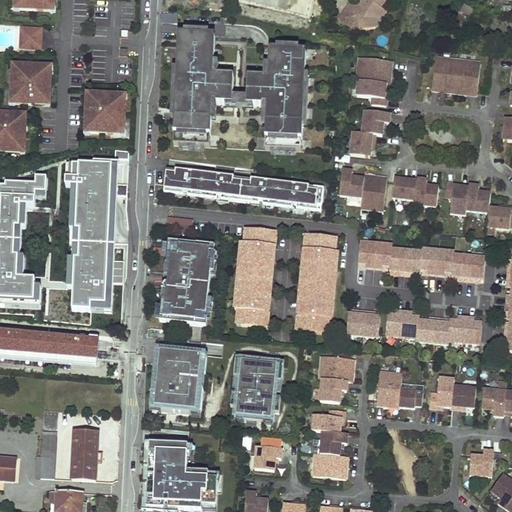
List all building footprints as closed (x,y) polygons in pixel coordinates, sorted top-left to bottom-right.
[(17,0),(17,7),(20,7),(20,11),(51,12),(51,9),(55,9),(55,0),(17,0)] [(386,0),(363,0),(363,2),(360,0),(357,4),(353,1),(346,10),(358,19),(360,32),(373,30),(371,23),(371,22),(376,16),(380,19),(385,11),(381,8),(386,0)] [(476,11),(464,5),(459,16),(457,15),(452,26),(456,28),(455,30),(464,35),(476,11)] [(375,30),(387,13),(385,11),(380,19),(376,16),(371,22),(371,23),(373,30),(375,30)] [(163,29),(178,28),(178,15),(162,15),(163,29)] [(42,30),(22,29),(21,49),(41,50),(42,30)] [(129,32),(122,31),(121,39),(129,39),(129,32)] [(339,33),(337,39),(346,41),(348,35),(339,33)] [(214,35),(177,34),(176,70),(172,71),(170,103),(174,103),(172,146),(178,146),(178,151),(204,152),(204,147),(208,147),(210,104),(232,105),(232,98),(233,78),(211,78),(214,35)] [(245,99),(245,105),(265,106),(263,138),(301,140),(302,125),(307,125),(309,76),(304,76),(305,52),(298,52),(298,47),(276,47),(275,51),(268,51),(267,65),(263,65),(262,79),(246,78),(245,99)] [(360,57),(358,80),(362,81),(388,84),(390,69),(392,69),(393,61),(360,57)] [(458,91),(461,60),(439,58),(435,91),(443,92),(443,90),(458,91)] [(484,63),(461,60),(458,91),(473,93),(473,95),(480,96),(484,63)] [(16,102),(16,105),(32,106),(32,104),(33,106),(35,106),(46,107),(46,102),(50,103),(52,73),(48,72),(49,69),(18,67),(18,71),(14,71),(13,102),(16,102)] [(389,92),(390,84),(388,84),(362,81),(360,96),(376,98),(375,105),(390,107),(391,99),(388,99),(389,92)] [(93,101),(88,101),(88,111),(88,113),(90,115),(88,115),(87,131),(90,131),(90,134),(121,136),(121,132),(125,132),(126,101),(123,101),(123,98),(93,97),(93,101)] [(393,115),(367,112),(365,134),(374,135),(384,136),(385,130),(386,124),(390,125),(391,125),(393,115)] [(0,151),(21,153),(21,150),(24,150),(26,120),(22,120),(22,115),(14,115),(11,113),(7,115),(0,114),(0,151)] [(365,134),(353,133),(351,155),(371,157),(374,135),(365,134)] [(115,319),(121,167),(73,166),(68,305),(72,305),(72,317),(115,319)] [(178,173),(169,171),(166,194),(181,196),(181,198),(190,199),(190,197),(218,200),(218,203),(227,204),(227,201),(258,205),(257,207),(266,208),(267,206),(295,209),(294,212),(303,213),(303,210),(324,212),(326,189),(178,172),(178,173)] [(346,172),(343,197),(366,199),(368,180),(361,179),(355,179),(356,174),(356,173),(346,172)] [(366,199),(364,210),(387,212),(390,180),(383,179),(383,181),(368,180),(366,199)] [(395,199),(418,201),(420,182),(406,180),(397,180),(395,199)] [(418,201),(417,205),(440,208),(442,188),(435,188),(430,187),(430,182),(430,181),(420,180),(420,182),(418,201)] [(453,214),(469,216),(469,211),(472,188),(463,187),(457,186),(457,184),(450,183),(448,197),(455,198),(453,214)] [(472,188),(469,211),(492,213),(492,209),(494,194),(487,193),(482,193),(482,188),(482,187),(472,186),(472,188)] [(490,228),(511,231),(511,211),(501,210),(492,209),(492,213),(490,228)] [(193,221),(168,218),(167,231),(192,233),(193,221)] [(279,247),(280,235),(253,233),(252,248),(247,247),(244,247),(243,259),(248,259),(245,303),(240,302),(239,314),(242,314),(247,314),(246,329),(272,331),(273,319),(272,319),(272,316),(261,315),(262,298),(275,299),(277,267),(264,266),(266,250),(277,251),(277,247),(279,247)] [(335,240),(308,237),(307,250),(308,250),(308,253),(319,254),(318,270),(306,270),(303,302),(316,302),(315,319),(303,318),(303,321),(302,321),(301,334),(327,336),(328,321),(333,321),(336,321),(337,310),(332,310),(336,266),(340,267),(341,255),(338,255),(333,254),(335,240)] [(197,246),(169,244),(169,247),(164,246),(163,258),(168,258),(167,267),(166,266),(162,301),(164,301),(163,309),(158,309),(157,320),(162,320),(162,324),(208,329),(209,322),(213,322),(214,303),(209,302),(211,276),(217,277),(219,255),(215,254),(216,247),(197,246)] [(376,270),(378,245),(364,244),(361,265),(363,265),(369,266),(369,269),(376,270)] [(392,250),(393,247),(378,245),(376,270),(383,271),(383,267),(389,267),(391,268),(392,250)] [(277,267),(279,247),(277,247),(277,251),(266,250),(264,266),(277,267)] [(308,250),(307,250),(306,270),(318,270),(319,254),(308,253),(308,250)] [(407,277),(410,252),(392,250),(391,268),(390,271),(394,272),(399,272),(399,276),(407,277)] [(439,277),(441,252),(426,251),(425,254),(424,272),(425,272),(431,273),(431,276),(439,277)] [(424,272),(425,254),(410,252),(407,277),(416,278),(416,274),(421,275),(423,275),(424,272)] [(454,275),(456,257),(457,254),(441,252),(439,277),(447,278),(447,274),(453,275),(454,275)] [(470,283),(472,258),(456,257),(454,275),(454,278),(457,278),(462,278),(461,282),(470,283)] [(486,281),(487,260),(472,258),(470,283),(478,283),(478,280),(483,280),(486,281)] [(337,310),(340,267),(336,266),(332,310),(337,310)] [(273,319),(275,299),(262,298),(261,315),(272,316),(272,319),(273,319)] [(303,302),(302,321),(303,321),(303,318),(315,319),(316,302),(303,302)] [(365,338),(368,313),(359,312),(359,316),(353,316),(352,315),(350,336),(365,338)] [(376,318),(376,314),(368,313),(365,338),(381,340),(382,337),(383,319),(381,318),(376,318)] [(405,339),(407,314),(399,314),(398,317),(393,317),(391,316),(389,337),(405,339)] [(415,319),(415,315),(407,314),(405,339),(422,341),(423,322),(424,320),(421,319),(415,319)] [(436,345),(439,320),(431,320),(430,323),(425,323),(423,322),(422,341),(422,343),(436,345)] [(446,325),(446,321),(439,320),(436,345),(451,346),(451,343),(453,325),(451,325),(446,325)] [(467,345),(469,320),(461,320),(460,323),(455,323),(453,322),(453,325),(451,343),(467,345)] [(477,325),(477,321),(469,320),(467,345),(482,346),(484,325),(483,325),(477,325)] [(0,339),(31,342),(32,331),(0,328),(0,327),(0,339)] [(167,357),(156,355),(151,410),(165,412),(164,415),(194,418),(194,415),(202,416),(207,360),(197,359),(197,356),(168,353),(167,357)] [(323,358),(321,381),(349,384),(351,384),(353,369),(355,369),(356,362),(323,358)] [(275,364),(246,361),(246,364),(236,363),(235,380),(239,380),(237,396),(233,395),(232,410),(236,410),(235,418),(245,420),(245,423),(264,425),(264,421),(274,422),(275,415),(280,415),(281,400),(276,400),(278,384),(283,384),(284,368),(275,367),(275,364)] [(403,382),(404,376),(381,374),(378,407),(386,408),(386,405),(401,407),(403,382)] [(445,409),(453,410),(453,408),(455,389),(456,382),(440,380),(439,396),(432,395),(431,410),(438,411),(438,408),(445,409)] [(349,384),(324,381),(322,403),(341,405),(342,399),(343,393),(347,393),(348,393),(349,384)] [(423,408),(425,385),(418,385),(418,384),(403,382),(401,407),(401,408),(416,409),(416,407),(423,408)] [(478,391),(455,389),(453,408),(468,409),(476,410),(478,391)] [(506,413),(508,394),(485,392),(483,412),(490,412),(495,413),(495,417),(495,418),(505,419),(505,417),(506,413)] [(315,417),(314,433),(324,434),(342,436),(343,420),(346,421),(347,413),(332,412),(331,419),(315,417)] [(73,481),(97,483),(100,423),(76,421),(73,481)] [(342,436),(324,434),(321,456),(341,458),(342,452),(342,446),(347,446),(348,447),(349,436),(342,436)] [(44,435),(43,457),(57,458),(58,436),(44,435)] [(189,448),(151,446),(147,511),(159,511),(160,511),(178,511),(202,511),(203,508),(217,509),(219,475),(188,474),(189,448)] [(258,449),(255,471),(275,474),(276,467),(276,461),(281,462),(282,462),(283,452),(258,449)] [(0,480),(29,483),(30,461),(13,460),(14,454),(0,453),(0,480)] [(472,458),(471,478),(494,480),(496,455),(485,454),(485,457),(485,459),(480,459),(472,458)] [(321,456),(317,456),(315,478),(348,481),(348,474),(346,474),(347,459),(341,458),(321,456)] [(56,480),(57,458),(43,457),(41,479),(56,480)] [(511,504),(511,483),(504,477),(493,493),(498,497),(502,501),(500,504),(499,505),(508,511),(511,504)] [(56,511),(83,511),(84,494),(58,493),(57,504),(56,511)] [(243,511),(266,511),(267,502),(261,501),(255,501),(255,496),(256,495),(245,494),(243,511)]
